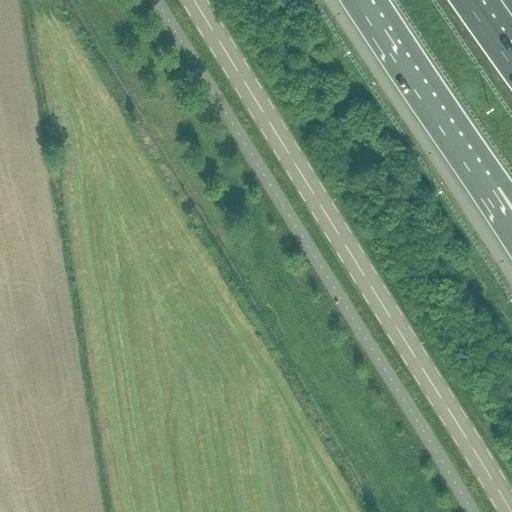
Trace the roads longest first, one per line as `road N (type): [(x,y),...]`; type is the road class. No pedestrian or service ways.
road 1 (tertiary): [(511,509),(193,0)]
road 2 (motorway): [(363,0),(492,190)]
